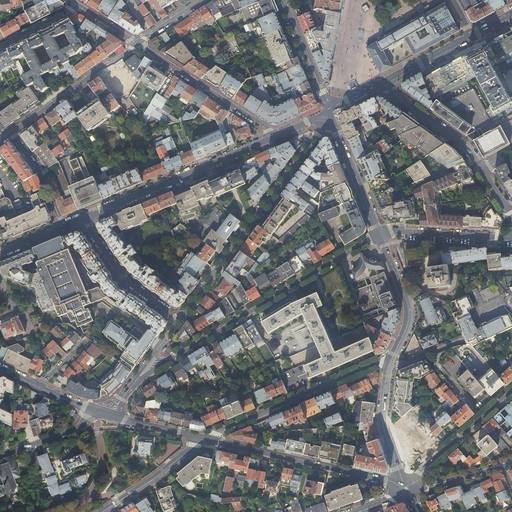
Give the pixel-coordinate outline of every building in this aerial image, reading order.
[(0,11),(10,9),(8,0),(6,0),(4,0),(0,0),(0,10),(0,11)] [(21,0),(23,10),(25,14),(28,21),(30,24),(46,16),(63,7),(63,4),(57,0),(21,0)] [(91,0),(88,5),(93,8),(97,11),(104,0),(91,0)] [(104,0),(97,11),(104,15),(110,19),(121,1),(119,0),(104,0)] [(138,35),(144,31),(137,21),(136,23),(131,19),(132,17),(125,13),(125,14),(124,13),(124,14),(120,11),(119,10),(121,10),(121,9),(122,10),(123,10),(124,7),(125,6),(126,6),(122,0),(121,0),(121,1),(110,19),(121,26),(127,30),(134,35),(138,35)] [(144,24),(147,29),(157,23),(144,4),(140,0),(122,0),(126,6),(129,0),(135,0),(140,6),(138,8),(143,17),(148,13),(149,15),(144,19),(146,22),(144,24)] [(160,15),(162,19),(167,16),(162,8),(156,0),(140,0),(144,4),(149,0),(150,0),(153,4),(154,4),(157,9),(156,10),(159,15),(160,15)] [(214,0),(213,1),(217,7),(218,9),(220,8),(218,5),(223,2),(226,8),(228,7),(227,6),(228,6),(228,5),(228,4),(226,0),(231,0),(237,11),(242,9),(237,0),(214,0)] [(249,24),(275,13),(279,11),(274,0),(263,0),(242,9),(237,11),(234,12),(223,17),(232,31),(249,24)] [(246,0),(242,2),(241,0),(237,0),(242,9),(263,0),(246,0)] [(316,0),(314,11),(319,9),(325,11),(325,7),(329,8),(329,11),(341,13),(342,6),(343,0),(316,0)] [(483,0),(459,0),(466,12),(477,6),(482,4),(485,2),(483,0)] [(494,13),(487,0),(485,2),(482,4),(482,5),(484,4),(484,5),(486,5),(488,7),(480,11),(477,6),(466,12),(471,22),(475,23),(478,22),(490,15),(494,13)] [(487,0),(494,13),(497,11),(504,8),(506,6),(502,0),(487,0)] [(210,3),(206,6),(213,16),(215,15),(212,11),(213,10),(213,9),(217,7),(213,1),(210,3)] [(439,42),(444,39),(449,37),(459,31),(456,25),(448,10),(444,4),(427,14),(423,16),(417,20),(396,32),(390,35),(378,42),(367,48),(381,73),(392,67),(383,51),(396,44),(401,41),(405,39),(415,55),(422,51),(422,52),(432,46),(439,42)] [(202,8),(198,11),(206,23),(208,26),(216,21),(213,16),(206,6),(202,8)] [(220,12),(223,17),(234,12),(232,8),(220,12)] [(305,34),(306,39),(321,33),(337,36),(338,32),(339,21),(341,13),(329,11),(325,11),(319,9),(321,27),(317,29),(305,34)] [(314,11),(310,13),(317,29),(321,27),(319,9),(314,11)] [(190,16),(191,17),(196,25),(198,28),(206,23),(198,11),(194,13),(190,16)] [(262,26),(266,36),(282,29),(275,13),(249,24),(251,30),(262,26)] [(301,26),(305,34),(317,29),(310,13),(298,18),(301,26)] [(25,14),(14,19),(18,27),(28,21),(25,14)] [(75,15),(69,18),(74,25),(77,24),(79,24),(82,26),(87,19),(84,17),(81,15),(75,15)] [(191,28),(196,25),(191,17),(187,20),(183,23),(183,22),(175,27),(181,37),(189,32),(187,30),(191,28)] [(10,34),(5,25),(2,18),(0,18),(0,31),(3,38),(7,36),(10,34)] [(69,18),(56,24),(26,40),(8,49),(14,60),(24,55),(33,71),(22,76),(23,78),(29,87),(34,84),(37,90),(39,90),(40,91),(40,90),(42,93),(48,88),(45,85),(41,77),(50,72),(51,74),(54,73),(53,70),(58,68),(59,67),(57,63),(61,61),(63,65),(64,65),(70,62),(69,59),(70,58),(71,57),(73,56),(74,56),(77,54),(84,48),(79,39),(78,40),(75,35),(77,34),(73,26),(74,25),(69,18)] [(103,45),(101,46),(108,56),(115,51),(122,46),(122,42),(106,32),(87,19),(82,26),(79,31),(81,33),(88,27),(95,32),(94,33),(95,34),(96,33),(109,41),(105,43),(104,42),(102,43),(103,45)] [(15,32),(19,30),(14,20),(5,25),(10,34),(15,32)] [(283,64),(295,59),(285,36),(284,36),(283,34),(284,33),(282,29),(266,36),(269,43),(268,43),(274,59),(276,59),(278,66),(283,64)] [(194,60),(210,47),(209,45),(199,30),(175,47),(173,48),(165,54),(173,59),(185,67),(194,60)] [(431,98),(432,101),(434,105),(437,100),(440,102),(442,99),(440,96),(477,76),(493,106),(491,107),(494,113),(511,103),(511,100),(510,97),(508,98),(491,68),(499,64),(511,56),(511,31),(506,34),(495,40),(492,42),(488,44),(486,45),(473,52),(430,75),(424,78),(423,79),(426,84),(427,89),(429,93),(430,95),(431,98)] [(165,43),(171,40),(165,32),(150,41),(150,45),(157,50),(160,45),(157,43),(158,41),(160,42),(162,40),(165,43)] [(306,39),(313,54),(322,50),(323,50),(324,50),(334,52),(335,49),(337,36),(321,33),(306,39)] [(92,36),(87,41),(88,44),(91,47),(93,46),(96,50),(97,49),(100,47),(96,43),(97,43),(92,36)] [(88,44),(84,48),(77,54),(79,57),(80,58),(87,52),(92,48),(91,47),(88,44)] [(165,54),(173,48),(171,44),(160,52),(164,54),(165,54)] [(101,46),(100,47),(97,49),(98,51),(90,57),(96,65),(102,60),(108,56),(101,46)] [(15,63),(14,60),(8,49),(4,51),(9,61),(11,65),(15,63)] [(322,50),(313,54),(325,82),(329,81),(329,77),(333,59),(334,52),(324,50),(325,56),(323,57),(321,53),(322,52),(323,51),(322,50)] [(0,67),(2,67),(2,65),(9,61),(4,51),(1,53),(0,53),(0,67)] [(90,56),(74,67),(80,76),(87,71),(96,65),(90,57),(90,56)] [(140,65),(142,62),(137,59),(138,58),(136,56),(134,56),(125,63),(130,70),(133,74),(138,70),(140,65)] [(150,66),(152,62),(149,60),(145,57),(142,62),(140,65),(144,67),(142,70),(143,71),(140,74),(138,70),(133,74),(139,82),(140,80),(150,66)] [(288,66),(289,70),(301,64),(298,58),(295,59),(283,64),(284,67),(288,66)] [(130,70),(125,63),(123,60),(116,65),(120,69),(109,77),(106,73),(99,77),(109,91),(112,95),(120,105),(125,101),(113,83),(130,70)] [(216,66),(217,65),(214,64),(208,69),(194,60),(185,67),(184,68),(194,74),(201,79),(202,78),(216,66)] [(23,78),(22,76),(18,69),(17,67),(15,63),(11,65),(10,66),(14,75),(5,79),(9,87),(13,84),(23,78)] [(298,87),(308,82),(301,64),(289,70),(294,81),(290,83),(285,71),(277,75),(283,93),(290,90),(294,88),(298,87)] [(68,70),(67,70),(68,70),(64,65),(63,65),(59,67),(58,68),(53,70),(54,73),(57,78),(61,76),(60,74),(68,70)] [(68,70),(75,80),(80,76),(74,67),(72,66),(71,66),(68,70),(67,70),(68,70)] [(165,80),(167,78),(150,66),(140,80),(158,92),(165,80)] [(220,89),(229,74),(216,66),(202,78),(211,84),(220,89)] [(239,91),(247,80),(245,78),(243,76),(239,73),(237,73),(234,71),(229,73),(229,74),(220,89),(226,93),(227,94),(226,95),(234,100),(239,91)] [(265,79),(262,73),(255,77),(259,88),(263,86),(267,84),(265,79)] [(423,79),(421,73),(418,75),(416,75),(412,78),(402,83),(402,86),(402,89),(417,100),(430,110),(434,105),(432,101),(431,102),(429,100),(430,99),(431,98),(430,95),(429,96),(427,94),(428,93),(429,93),(427,89),(423,92),(420,90),(419,89),(419,88),(420,87),(426,84),(423,79)] [(283,93),(277,75),(274,76),(273,75),(265,79),(267,84),(270,83),(271,85),(274,84),(278,95),(283,93)] [(169,114),(172,109),(165,104),(167,102),(177,86),(181,80),(175,77),(175,76),(171,81),(173,82),(164,96),(163,98),(157,93),(149,106),(167,118),(169,114)] [(120,106),(120,105),(112,95),(104,101),(99,94),(106,90),(108,92),(109,91),(99,77),(94,81),(89,85),(100,99),(111,115),(113,117),(115,116),(112,112),(120,106)] [(180,98),(180,97),(188,85),(185,83),(181,80),(177,86),(182,89),(177,96),(180,98)] [(308,82),(298,87),(300,93),(301,94),(302,94),(303,95),(307,93),(308,95),(303,97),(304,101),(302,102),(300,98),(297,100),(296,97),(297,96),(294,88),(290,90),(295,100),(301,114),(310,110),(316,108),(317,106),(318,104),(312,91),(308,82)] [(191,95),(195,90),(192,88),(188,85),(180,97),(187,101),(191,96),(189,95),(189,94),(191,95)] [(251,112),(256,115),(265,101),(269,99),(266,93),(264,93),(260,100),(258,99),(262,93),(265,91),(263,86),(259,88),(256,89),(249,98),(243,107),(251,112)] [(24,99),(13,106),(21,116),(40,102),(37,98),(29,87),(28,88),(21,93),(24,99)] [(434,105),(430,110),(450,124),(463,133),(472,141),(478,148),(481,152),(484,157),(509,144),(511,142),(511,103),(494,113),(491,107),(486,110),(474,88),(443,104),(440,102),(437,100),(434,105)] [(197,105),(201,107),(207,98),(202,95),(197,91),(191,100),(197,105)] [(239,91),(234,100),(239,104),(243,107),(249,98),(247,96),(239,91)] [(399,119),(403,113),(398,109),(394,106),(390,103),(386,100),(382,98),(379,97),(375,97),(374,98),(380,110),(383,109),(385,113),(386,115),(389,113),(391,118),(394,117),(395,121),(396,120),(399,119)] [(216,120),(223,108),(219,105),(207,98),(201,107),(198,112),(204,116),(204,118),(206,118),(206,119),(208,119),(209,119),(212,115),(213,116),(213,117),(212,117),(212,118),(213,119),(214,120),(215,120),(216,119),(216,120)] [(380,110),(374,98),(370,100),(364,103),(359,106),(365,118),(369,122),(373,129),(375,128),(379,127),(374,119),(373,118),(369,117),(370,115),(372,116),(374,114),(376,117),(376,118),(377,120),(381,118),(384,125),(385,124),(388,123),(393,122),(391,118),(389,113),(386,115),(385,115),(384,116),(380,110)] [(89,131),(111,115),(100,99),(78,115),(78,116),(89,131)] [(301,114),(295,100),(275,110),(267,104),(265,101),(256,115),(265,121),(269,123),(272,125),(274,125),(276,125),(286,120),(290,119),(301,114)] [(66,124),(78,116),(78,115),(75,111),(72,112),(70,109),(72,108),(67,101),(61,105),(55,110),(60,116),(61,115),(64,118),(62,120),(66,124)] [(0,119),(6,127),(21,116),(16,109),(13,106),(13,105),(0,113),(0,119)] [(177,122),(178,120),(169,114),(167,118),(149,106),(142,116),(145,124),(151,115),(166,125),(177,122)] [(342,114),(340,117),(340,121),(344,132),(345,134),(346,136),(348,139),(348,141),(359,136),(360,136),(373,129),(369,122),(365,118),(359,106),(356,108),(350,110),(342,114)] [(238,142),(240,141),(236,132),(234,128),(229,131),(230,133),(225,135),(224,133),(226,132),(222,122),(229,112),(223,108),(216,120),(218,124),(220,129),(227,147),(236,143),(238,142)] [(66,124),(62,120),(60,116),(55,110),(50,113),(45,116),(52,126),(60,121),(63,125),(62,126),(64,129),(67,127),(66,124)] [(197,113),(193,111),(191,115),(184,111),(178,120),(177,122),(181,121),(194,118),(197,113)] [(399,137),(400,136),(402,135),(422,127),(415,121),(413,120),(412,119),(411,119),(403,113),(399,119),(396,120),(395,121),(393,122),(388,123),(390,127),(391,131),(396,129),(397,131),(399,137)] [(240,119),(232,114),(228,120),(240,128),(241,127),(242,127),(243,127),(245,128),(249,126),(250,126),(240,119)] [(374,119),(379,127),(384,125),(381,118),(377,120),(376,118),(374,119)] [(48,127),(42,119),(38,122),(33,126),(38,133),(48,127)] [(38,133),(33,126),(32,126),(33,128),(28,131),(26,131),(22,133),(22,134),(22,136),(24,139),(24,140),(30,148),(33,152),(40,147),(37,143),(38,142),(38,141),(36,139),(37,138),(36,137),(39,135),(38,133)] [(252,135),(249,126),(245,128),(236,132),(240,141),(250,137),(252,135)] [(184,165),(178,153),(176,153),(177,156),(170,159),(166,151),(176,147),(167,127),(163,129),(168,138),(154,144),(162,163),(166,173),(177,168),(180,167),(184,165)] [(413,166),(420,161),(428,156),(432,154),(441,148),(446,144),(445,143),(444,144),(443,145),(442,146),(441,147),(436,141),(438,140),(439,139),(438,139),(434,135),(432,138),(431,137),(427,142),(425,140),(423,141),(423,138),(426,138),(430,132),(426,130),(423,128),(423,127),(422,127),(402,135),(400,136),(399,137),(401,141),(402,143),(402,144),(404,146),(401,147),(405,153),(409,150),(411,152),(406,155),(406,156),(408,158),(408,159),(409,159),(410,160),(413,166)] [(68,129),(59,135),(63,140),(66,138),(69,143),(76,139),(72,133),(71,134),(68,129)] [(220,150),(227,147),(220,129),(202,137),(204,139),(191,145),(193,150),(197,160),(205,156),(212,153),(220,150)] [(433,135),(430,132),(426,138),(423,138),(423,141),(425,140),(427,142),(431,137),(432,138),(434,135),(433,135)] [(350,145),(352,150),(363,145),(359,136),(348,141),(350,145)] [(324,138),(309,159),(317,165),(320,167),(323,170),(328,168),(342,162),(338,152),(334,144),(332,137),(327,137),(324,138)] [(366,145),(367,147),(370,145),(372,144),(374,147),(384,140),(385,139),(383,137),(373,141),(364,145),(366,145)] [(57,139),(51,143),(55,148),(60,144),(57,139)] [(370,145),(375,152),(378,150),(379,152),(382,150),(385,153),(390,149),(393,147),(391,145),(389,146),(388,146),(384,140),(374,147),(372,144),(370,145)] [(11,142),(0,149),(0,152),(2,155),(3,154),(4,155),(4,154),(24,181),(27,180),(28,179),(35,175),(11,142)] [(289,142),(268,151),(271,158),(271,160),(276,158),(276,159),(277,160),(275,163),(275,164),(282,169),(296,151),(292,146),(289,142)] [(441,148),(432,154),(446,167),(448,166),(449,168),(455,166),(465,162),(460,155),(458,154),(453,149),(450,151),(446,144),(441,148)] [(510,145),(509,144),(484,157),(485,158),(510,145)] [(53,153),(52,153),(55,157),(63,151),(59,145),(52,151),(53,153)] [(354,156),(356,161),(359,160),(362,159),(367,157),(365,154),(366,154),(363,149),(367,147),(366,145),(364,145),(363,145),(352,150),(354,156)] [(191,162),(197,160),(193,150),(184,154),(182,151),(178,153),(184,165),(191,162)] [(385,154),(385,153),(382,155),(382,154),(379,152),(378,150),(375,152),(368,158),(367,157),(362,159),(359,160),(368,183),(375,180),(378,180),(385,181),(386,180),(388,180),(389,182),(393,179),(391,175),(385,160),(383,161),(381,158),(383,155),(385,154)] [(271,158),(268,151),(261,154),(254,157),(259,165),(261,164),(260,162),(271,158)] [(140,184),(143,182),(136,166),(132,156),(119,162),(122,168),(124,167),(127,167),(127,164),(128,164),(131,171),(117,177),(112,165),(107,167),(108,171),(112,180),(118,193),(125,190),(129,188),(140,184)] [(98,201),(103,199),(96,182),(95,177),(90,178),(82,157),(70,162),(78,184),(73,186),(70,187),(72,192),(74,195),(79,209),(83,207),(98,201)] [(259,165),(254,157),(250,159),(243,162),(237,164),(239,167),(240,170),(240,172),(251,167),(252,169),(245,172),(250,181),(251,181),(259,176),(264,174),(263,172),(261,170),(260,167),(259,165)] [(317,165),(309,159),(300,171),(308,177),(309,175),(316,181),(320,181),(319,182),(319,185),(319,186),(321,187),(322,181),(322,174),(318,173),(317,174),(315,173),(316,171),(314,169),(317,165)] [(413,166),(407,170),(411,177),(415,183),(417,183),(430,177),(420,161),(413,166)] [(344,167),(342,162),(328,168),(331,174),(329,175),(322,174),(322,181),(331,182),(334,181),(336,186),(333,186),(327,188),(328,190),(350,182),(348,176),(344,167)] [(472,174),(465,162),(455,166),(449,168),(453,174),(457,184),(463,181),(467,183),(474,182),(472,178),(472,174)] [(160,175),(166,173),(162,163),(149,169),(148,168),(145,169),(145,171),(143,171),(141,167),(140,166),(141,165),(141,164),(136,166),(143,182),(149,180),(155,177),(160,175)] [(270,186),(282,169),(275,164),(273,166),(270,163),(264,171),(263,172),(264,174),(264,175),(270,186)] [(511,181),(511,180),(511,172),(510,174),(507,165),(496,169),(494,173),(502,185),(510,180),(511,181)] [(240,170),(239,167),(237,168),(235,168),(214,177),(213,179),(208,181),(209,183),(215,181),(229,175),(240,170)] [(216,196),(245,183),(240,172),(240,170),(229,175),(215,181),(209,183),(214,195),(215,198),(217,197),(216,196)] [(305,182),(308,177),(300,171),(290,184),(298,189),(299,190),(300,188),(302,188),(304,190),(319,201),(320,193),(321,187),(319,186),(318,191),(312,186),(312,185),(311,184),(310,185),(306,182),(306,183),(305,182)] [(43,188),(37,174),(35,175),(28,179),(34,192),(43,188)] [(420,224),(420,225),(462,228),(463,217),(438,216),(438,211),(435,198),(434,194),(457,184),(453,174),(413,191),(414,198),(425,197),(426,206),(425,206),(426,208),(428,217),(419,218),(420,224)] [(110,196),(118,193),(112,180),(108,182),(106,179),(102,181),(101,181),(98,175),(95,177),(96,182),(103,199),(110,196)] [(255,206),(270,186),(264,175),(248,190),(253,200),(255,205),(255,206)] [(208,181),(206,178),(204,179),(198,181),(190,185),(193,190),(194,192),(194,193),(198,202),(204,199),(204,200),(208,199),(208,197),(214,195),(209,183),(208,181)] [(385,223),(420,225),(420,224),(419,218),(414,198),(413,191),(408,192),(398,198),(393,179),(389,182),(388,180),(386,180),(385,181),(378,180),(375,180),(368,183),(372,193),(380,214),(383,222),(385,223)] [(24,188),(26,192),(31,190),(27,180),(24,181),(22,182),(22,183),(24,188)] [(511,180),(511,181),(510,180),(502,185),(511,199),(511,180)] [(328,190),(320,193),(319,201),(317,215),(318,214),(335,207),(344,204),(357,200),(355,195),(355,192),(353,189),(352,187),(350,182),(328,190)] [(298,189),(290,184),(281,196),(284,198),(291,203),(292,202),(290,201),(292,199),(301,206),(299,209),(303,212),(309,204),(297,195),(298,194),(296,192),(298,189)] [(197,202),(198,202),(194,193),(194,192),(193,190),(174,197),(177,204),(178,205),(176,207),(173,208),(179,225),(171,231),(175,239),(187,230),(207,245),(216,252),(219,254),(228,242),(226,241),(216,233),(199,220),(204,216),(202,211),(201,211),(197,202)] [(177,204),(174,197),(172,192),(157,198),(162,210),(177,204)] [(47,223),(46,222),(48,221),(49,220),(50,219),(50,217),(49,216),(49,215),(50,215),(44,201),(42,202),(39,195),(41,194),(41,193),(31,197),(34,206),(31,207),(28,207),(28,208),(16,213),(11,202),(10,202),(9,201),(8,200),(7,200),(6,200),(5,200),(0,201),(0,229),(0,230),(5,240),(9,238),(17,235),(47,223)] [(79,209),(74,195),(64,200),(62,196),(56,199),(62,216),(79,209)] [(162,210),(157,198),(147,203),(142,204),(147,216),(162,210)] [(291,203),(284,198),(262,228),(269,234),(271,235),(294,205),(291,203)] [(358,204),(357,200),(344,204),(354,227),(339,236),(345,245),(361,236),(362,238),(367,235),(368,229),(361,209),(360,209),(358,204)] [(147,216),(142,204),(136,207),(121,213),(113,217),(118,225),(122,231),(126,229),(134,226),(135,227),(142,224),(141,222),(148,219),(147,216)] [(335,207),(318,214),(322,222),(339,215),(335,207)] [(485,218),(463,217),(462,228),(498,230),(502,220),(495,211),(491,208),(487,212),(485,217),(485,218)] [(226,241),(240,222),(231,214),(216,233),(226,241)] [(313,219),(307,215),(279,241),(284,245),(313,219)] [(118,225),(113,217),(100,222),(98,228),(107,242),(117,235),(115,231),(114,232),(112,229),(112,228),(117,225),(118,226),(118,225)] [(269,234),(262,228),(259,226),(249,239),(259,247),(260,247),(263,242),(261,241),(264,237),(266,239),(269,234)] [(76,232),(64,237),(67,240),(71,246),(74,243),(76,247),(76,248),(77,250),(78,251),(79,250),(84,258),(94,251),(87,240),(82,233),(76,232)] [(122,242),(117,235),(107,242),(110,245),(109,245),(117,257),(117,256),(119,259),(126,255),(125,254),(128,252),(129,253),(135,249),(132,245),(126,248),(125,245),(125,244),(123,241),(122,242)] [(67,240),(64,237),(51,243),(39,248),(33,250),(34,254),(37,253),(41,262),(38,263),(40,269),(42,268),(44,271),(42,272),(45,281),(47,280),(48,282),(46,283),(50,291),(52,291),(52,293),(50,294),(53,300),(54,302),(56,301),(57,305),(55,305),(57,309),(58,313),(60,317),(67,314),(68,314),(72,322),(76,321),(79,327),(94,321),(89,309),(86,310),(85,307),(102,299),(107,297),(104,296),(99,287),(87,293),(72,256),(76,254),(72,248),(70,250),(66,241),(67,240)] [(258,248),(259,247),(249,239),(240,251),(249,258),(257,247),(258,248)] [(315,248),(322,259),(326,257),(324,254),(334,248),(329,240),(315,248)] [(315,264),(322,259),(315,248),(312,242),(304,247),(311,258),(315,264)] [(195,255),(207,264),(216,252),(207,245),(204,249),(201,247),(196,254),(196,253),(195,255)] [(303,264),(311,258),(304,247),(304,246),(295,251),(300,259),(303,264)] [(453,264),(459,263),(488,260),(487,254),(486,250),(487,250),(487,248),(486,249),(486,248),(477,249),(476,248),(473,248),(473,250),(471,250),(458,252),(454,252),(454,251),(450,251),(451,253),(450,253),(442,254),(443,263),(439,263),(439,266),(433,266),(433,267),(432,267),(431,267),(427,268),(428,276),(430,288),(440,287),(451,285),(448,265),(453,264)] [(126,255),(119,259),(124,267),(125,266),(135,276),(134,276),(141,281),(145,276),(143,274),(146,271),(148,272),(151,268),(147,265),(144,268),(144,267),(143,269),(133,258),(133,256),(138,254),(135,249),(129,253),(130,254),(127,257),(126,255)] [(272,256),(263,249),(259,254),(261,257),(256,263),(260,266),(265,263),(269,259),(272,256)] [(34,254),(33,250),(26,253),(21,255),(16,257),(8,261),(3,263),(0,263),(0,266),(5,278),(35,290),(38,298),(43,311),(47,309),(48,311),(51,310),(52,311),(57,309),(55,305),(54,302),(53,300),(50,294),(50,291),(46,283),(45,281),(42,272),(40,269),(38,263),(36,258),(34,254)] [(89,273),(92,278),(96,275),(95,274),(99,272),(100,273),(106,268),(104,266),(104,265),(100,259),(96,254),(94,251),(84,258),(88,264),(88,265),(88,266),(89,268),(90,268),(91,268),(92,271),(89,273)] [(243,269),(250,259),(249,258),(240,251),(232,261),(243,269)] [(181,268),(196,279),(207,264),(195,255),(192,253),(181,268)] [(379,271),(384,270),(381,263),(380,263),(375,263),(375,261),(375,260),(375,259),(374,259),(374,258),(373,258),(372,258),(371,259),(371,260),(371,261),(367,258),(362,253),(361,254),(361,258),(360,261),(359,267),(355,271),(351,273),(353,276),(355,280),(361,276),(365,269),(373,271),(375,271),(376,271),(379,271)] [(490,254),(487,254),(488,260),(489,271),(491,271),(503,270),(501,258),(501,254),(497,255),(496,254),(490,254)] [(511,255),(511,257),(501,258),(503,270),(511,268),(511,255)] [(296,275),(306,269),(303,264),(300,259),(290,265),(296,275)] [(242,269),(243,269),(232,261),(225,271),(235,279),(242,269)] [(278,274),(280,277),(281,278),(289,274),(287,272),(289,272),(288,270),(287,269),(284,264),(279,266),(280,268),(276,270),(278,274)] [(116,304),(121,308),(124,304),(122,303),(125,299),(126,300),(131,295),(124,289),(124,290),(121,288),(120,288),(115,282),(112,280),(112,279),(110,276),(111,276),(106,268),(100,273),(101,274),(97,277),(96,275),(92,278),(96,283),(99,281),(100,283),(101,283),(104,287),(103,287),(103,289),(106,292),(106,293),(107,293),(110,296),(112,296),(113,295),(116,298),(116,299),(118,301),(116,304)] [(145,276),(141,281),(144,284),(143,284),(155,292),(158,294),(165,285),(158,279),(159,279),(159,278),(156,276),(155,276),(155,277),(154,276),(153,277),(152,276),(155,271),(151,268),(148,272),(149,273),(146,276),(145,276)] [(184,285),(180,290),(188,296),(199,281),(196,279),(181,268),(177,273),(181,276),(183,277),(180,282),(184,285)] [(235,279),(225,271),(222,276),(234,285),(235,284),(238,287),(241,284),(239,282),(235,279)] [(247,278),(251,275),(249,273),(239,282),(241,284),(242,283),(245,280),(247,278)] [(397,309),(399,308),(384,273),(378,275),(383,279),(384,280),(391,290),(394,300),(394,301),(393,300),(394,304),(395,303),(397,309)] [(264,286),(270,283),(268,279),(269,279),(265,274),(254,280),(258,286),(260,289),(264,287),(264,286)] [(274,288),(283,282),(280,277),(278,274),(269,279),(268,279),(270,283),(274,288)] [(246,293),(251,302),(260,296),(255,288),(258,286),(254,280),(251,275),(247,278),(252,286),(254,288),(246,293)] [(387,313),(389,313),(399,309),(399,308),(397,309),(395,303),(394,304),(393,300),(394,301),(394,300),(391,290),(384,280),(383,279),(378,275),(377,276),(376,277),(375,280),(376,284),(373,285),(383,308),(385,307),(385,308),(386,309),(387,313)] [(375,280),(376,277),(369,280),(382,310),(385,308),(385,307),(383,308),(373,285),(376,284),(375,280)] [(233,286),(224,279),(222,281),(223,282),(217,290),(225,296),(231,288),(232,288),(233,288),(232,287),(233,286)] [(245,305),(251,302),(246,293),(241,284),(238,287),(236,289),(245,305)] [(172,290),(165,285),(158,294),(175,307),(181,306),(188,296),(180,290),(178,293),(176,293),(176,292),(176,291),(174,289),(173,289),(172,290)] [(218,305),(222,301),(210,291),(207,296),(218,305)] [(281,378),(282,381),(283,381),(286,389),(310,378),(314,377),(313,376),(317,374),(317,375),(321,374),(321,372),(324,371),(325,372),(329,370),(328,369),(341,363),(341,365),(345,363),(344,362),(348,360),(349,362),(353,360),(352,359),(356,357),(356,358),(360,357),(359,355),(363,354),(364,355),(368,354),(367,352),(371,350),(372,352),(375,350),(373,346),(371,340),(364,325),(346,334),(330,340),(330,339),(330,340),(318,312),(317,309),(316,308),(323,305),(317,293),(314,294),(298,301),(292,304),(290,301),(260,319),(262,322),(269,333),(280,326),(297,317),(297,316),(303,314),(304,313),(304,315),(306,318),(309,326),(317,345),(314,346),(309,348),(305,350),(289,357),(294,367),(295,370),(280,377),(281,378)] [(239,309),(230,294),(222,301),(218,305),(220,307),(225,317),(239,309)] [(419,337),(449,324),(443,310),(449,307),(448,304),(447,302),(428,294),(415,299),(421,313),(422,312),(424,315),(423,317),(416,331),(419,337)] [(473,346),(488,339),(490,338),(494,336),(509,329),(511,327),(511,309),(500,315),(498,314),(490,318),(490,320),(482,324),(480,325),(481,327),(477,329),(468,311),(476,308),(469,294),(456,300),(461,311),(454,315),(456,319),(459,327),(460,331),(461,333),(462,336),(466,345),(467,345),(472,344),(473,346)] [(141,317),(148,307),(145,305),(141,302),(134,296),(134,297),(131,295),(126,300),(127,301),(125,304),(124,304),(121,308),(123,309),(125,311),(128,307),(130,309),(130,310),(133,312),(134,312),(141,317)] [(218,305),(207,296),(201,304),(208,309),(210,309),(213,305),(215,306),(214,307),(216,310),(220,307),(218,305)] [(120,313),(123,309),(121,308),(116,304),(108,298),(105,302),(120,313)] [(150,330),(158,336),(166,326),(165,320),(157,314),(148,307),(141,317),(148,322),(147,323),(148,323),(150,325),(151,325),(152,325),(152,327),(150,330)] [(218,322),(225,317),(220,307),(216,310),(204,316),(209,325),(217,320),(218,322)] [(383,332),(392,337),(397,326),(399,323),(399,310),(399,309),(389,313),(390,317),(390,319),(386,318),(382,325),(384,326),(381,331),(383,332)] [(199,331),(209,325),(204,316),(203,315),(202,317),(203,317),(194,323),(199,331)] [(6,339),(15,335),(15,336),(18,334),(19,335),(25,333),(25,330),(20,320),(19,317),(12,320),(13,321),(0,326),(1,328),(5,337),(6,339)] [(247,322),(242,325),(247,333),(248,334),(256,329),(251,319),(247,322)] [(134,369),(145,354),(144,353),(153,340),(147,336),(145,338),(139,333),(123,322),(123,323),(119,320),(111,330),(112,331),(115,333),(116,333),(115,335),(116,340),(130,351),(131,351),(124,361),(134,369)] [(370,320),(364,323),(376,329),(377,327),(369,323),(371,321),(370,320)] [(195,331),(188,321),(183,328),(189,337),(192,335),(191,333),(195,331)] [(364,323),(364,325),(371,340),(373,339),(377,330),(376,329),(364,323)] [(242,325),(233,330),(236,334),(238,338),(242,336),(243,339),(246,337),(244,334),(247,333),(242,325)] [(63,333),(58,327),(52,332),(57,338),(61,335),(63,333)] [(189,337),(183,328),(175,338),(179,341),(180,339),(182,343),(190,338),(189,337)] [(150,330),(147,336),(153,340),(158,336),(150,330)] [(83,335),(80,333),(78,334),(77,334),(77,335),(74,332),(72,334),(71,333),(69,335),(66,332),(65,334),(65,335),(67,337),(68,337),(74,344),(81,338),(83,340),(85,337),(83,335)] [(375,350),(377,355),(383,352),(386,350),(388,345),(392,337),(383,332),(377,344),(373,346),(375,350)] [(224,342),(220,344),(224,352),(226,355),(228,358),(231,356),(232,357),(241,351),(242,351),(242,350),(244,348),(238,338),(236,334),(224,342)] [(404,356),(406,358),(422,352),(414,334),(404,356)] [(434,334),(420,340),(424,350),(438,344),(434,334)] [(74,344),(68,337),(60,344),(67,351),(74,344)] [(54,341),(48,347),(55,354),(56,353),(57,354),(58,353),(58,352),(59,351),(60,352),(60,353),(64,357),(67,354),(56,343),(54,341)] [(0,360),(28,373),(33,360),(32,360),(20,354),(25,348),(24,347),(18,343),(6,348),(2,346),(0,351),(0,360)] [(218,343),(212,346),(215,350),(218,355),(223,352),(218,343)] [(266,345),(270,353),(275,350),(270,343),(266,345)] [(99,347),(94,344),(92,347),(92,348),(87,354),(92,357),(95,360),(103,350),(99,347)] [(55,354),(48,347),(43,351),(50,358),(55,354)] [(206,375),(209,380),(215,376),(210,367),(214,364),(208,354),(204,347),(197,351),(192,355),(198,364),(199,364),(200,365),(202,364),(203,363),(202,362),(203,361),(208,369),(203,372),(202,371),(198,373),(201,378),(206,375)] [(214,364),(215,366),(217,369),(223,365),(220,359),(218,355),(215,350),(208,354),(214,364)] [(87,354),(85,352),(77,362),(90,373),(93,370),(86,365),(92,357),(87,354)] [(261,365),(266,362),(260,352),(255,355),(261,365)] [(192,355),(188,357),(193,365),(194,366),(195,365),(197,365),(198,364),(192,355)] [(180,362),(181,364),(186,373),(195,368),(193,365),(188,357),(184,359),(180,362)] [(508,363),(505,359),(503,359),(499,363),(503,368),(508,363)] [(35,362),(34,361),(30,368),(39,372),(44,362),(40,360),(39,362),(36,361),(35,362)] [(395,423),(396,423),(397,422),(402,418),(412,410),(414,407),(411,403),(411,401),(413,382),(414,383),(415,378),(421,379),(433,371),(431,368),(433,366),(430,362),(428,360),(424,362),(411,367),(411,369),(407,370),(407,369),(398,373),(396,391),(398,392),(397,398),(395,397),(394,409),(395,423)] [(112,395),(113,395),(118,391),(124,383),(134,369),(124,361),(106,381),(106,382),(103,383),(101,385),(103,387),(102,399),(103,399),(104,399),(105,399),(106,398),(107,398),(108,397),(110,397),(111,396),(112,396),(112,395)] [(75,362),(70,368),(77,374),(79,375),(82,372),(81,371),(83,369),(75,362)] [(511,381),(511,362),(510,363),(511,366),(501,376),(498,372),(497,372),(495,373),(505,384),(507,386),(511,381)] [(175,365),(171,367),(180,383),(189,378),(186,373),(181,364),(176,366),(175,365)] [(77,374),(70,368),(65,373),(66,374),(64,376),(70,380),(72,378),(73,379),(77,374)] [(505,384),(495,373),(492,369),(478,381),(484,388),(485,390),(491,396),(505,384)] [(484,388),(478,381),(469,370),(465,373),(458,379),(474,398),(481,392),(481,391),(484,388)] [(162,391),(176,383),(170,372),(156,381),(162,391)] [(372,373),(367,376),(368,379),(371,386),(378,383),(379,374),(376,372),(372,373)] [(431,382),(437,377),(434,373),(431,375),(430,374),(425,378),(426,380),(425,381),(427,385),(431,382)] [(8,430),(9,430),(10,430),(10,426),(10,420),(11,415),(0,409),(0,400),(0,401),(0,400),(0,399),(0,398),(2,395),(1,395),(4,390),(6,391),(6,392),(12,394),(12,382),(10,381),(1,377),(0,377),(0,421),(8,425),(8,430)] [(80,383),(83,379),(81,377),(74,383),(77,385),(80,383)] [(440,382),(437,377),(431,382),(432,385),(430,386),(433,389),(438,385),(437,384),(439,383),(440,382)] [(359,383),(363,393),(368,391),(369,390),(372,389),(371,386),(368,379),(359,383)] [(70,392),(77,385),(74,383),(72,381),(66,389),(70,392)] [(274,385),(278,395),(283,393),(283,394),(287,392),(287,391),(286,389),(283,381),(282,381),(274,385)] [(103,387),(101,385),(97,389),(97,391),(89,390),(83,387),(80,383),(77,385),(70,392),(73,394),(75,395),(80,397),(81,397),(82,398),(83,398),(84,399),(86,399),(88,400),(90,400),(92,400),(93,400),(94,400),(95,400),(96,400),(97,400),(98,400),(99,400),(102,399),(103,387)] [(147,398),(158,392),(152,383),(142,389),(147,398)] [(354,397),(363,393),(359,383),(350,387),(353,395),(354,397)] [(344,397),(345,399),(353,395),(350,387),(349,384),(344,386),(340,388),(344,397)] [(441,398),(450,390),(445,384),(441,388),(440,387),(437,389),(438,390),(436,392),(441,398)] [(265,388),(270,399),(271,401),(275,400),(274,398),(273,397),(278,395),(274,385),(265,389),(265,388)] [(21,394),(21,399),(30,399),(30,391),(26,388),(22,387),(21,394)] [(270,399),(265,388),(264,388),(264,387),(255,391),(255,392),(254,393),(259,404),(270,399)] [(344,397),(340,388),(336,389),(331,392),(335,401),(337,400),(339,404),(343,402),(341,398),(344,397)] [(482,393),(485,390),(484,388),(481,391),(481,392),(474,398),(475,399),(482,393)] [(441,398),(439,400),(442,403),(445,400),(447,402),(454,395),(450,390),(441,398)] [(335,401),(331,392),(324,395),(316,398),(321,410),(326,408),(327,410),(331,408),(330,406),(336,404),(335,401)] [(443,405),(441,406),(446,411),(446,412),(451,407),(459,401),(454,395),(447,402),(449,405),(446,408),(443,405)] [(321,410),(316,398),(309,401),(300,405),(306,418),(321,412),(321,410)] [(154,401),(146,402),(145,406),(145,408),(155,410),(160,411),(160,410),(162,399),(157,400),(154,401)] [(241,404),(244,413),(253,409),(255,408),(251,399),(241,404)] [(229,406),(223,408),(227,418),(228,420),(239,415),(244,413),(241,404),(239,401),(235,403),(234,401),(228,403),(229,406)] [(459,401),(451,407),(454,409),(461,403),(459,401)] [(141,412),(144,412),(145,408),(145,406),(140,405),(140,403),(135,402),(133,411),(138,413),(139,411),(141,412)] [(363,423),(373,422),(375,409),(375,404),(367,403),(363,402),(360,424),(363,423)] [(38,419),(44,417),(39,404),(39,403),(33,406),(38,419)] [(44,417),(50,414),(46,406),(43,407),(42,403),(39,404),(44,417)] [(184,415),(186,406),(174,403),(173,409),(170,422),(182,425),(184,415)] [(454,421),(460,427),(468,421),(475,414),(466,404),(451,418),(454,421)] [(214,405),(207,409),(209,415),(213,424),(220,421),(216,412),(214,405)] [(306,425),(309,424),(306,418),(300,405),(292,408),(283,412),(286,421),(287,422),(289,426),(290,425),(292,423),(302,420),(302,421),(304,420),(306,425)] [(511,413),(506,407),(499,413),(493,419),(505,433),(511,440),(511,413)] [(167,408),(166,411),(164,421),(170,422),(173,409),(167,408)] [(216,412),(220,421),(227,418),(223,408),(216,412)] [(149,410),(147,419),(151,420),(157,422),(158,419),(160,411),(155,410),(155,412),(149,410)] [(166,411),(160,410),(160,411),(158,419),(164,421),(166,411)] [(20,411),(19,421),(28,421),(29,417),(29,414),(26,414),(26,412),(20,411)] [(446,412),(446,411),(444,412),(446,415),(438,422),(445,429),(448,426),(450,425),(454,421),(451,418),(450,415),(446,412)] [(286,421),(283,412),(277,415),(268,419),(272,427),(276,426),(283,423),(283,422),(284,422),(286,421)] [(334,425),(343,421),(340,412),(325,419),(328,428),(330,427),(332,427),(332,425),(333,424),(334,425)] [(53,422),(50,414),(44,417),(38,419),(38,420),(39,422),(40,426),(46,425),(45,423),(46,422),(47,424),(48,425),(52,424),(53,422)] [(184,415),(182,425),(191,427),(192,419),(193,419),(193,417),(184,415)] [(209,415),(201,418),(203,422),(205,427),(213,424),(209,415)] [(28,422),(30,428),(38,425),(37,422),(37,421),(36,419),(33,420),(28,422)] [(192,419),(191,427),(190,429),(197,431),(199,431),(203,431),(206,429),(205,427),(203,422),(193,419),(192,419)] [(272,427),(268,419),(258,423),(247,428),(242,430),(245,436),(258,434),(260,434),(268,430),(273,428),(272,427)] [(505,433),(493,419),(487,423),(482,428),(488,434),(492,430),(494,429),(496,427),(499,429),(498,429),(499,430),(496,432),(500,437),(505,433)] [(25,434),(25,440),(34,437),(30,428),(28,422),(28,421),(19,421),(13,421),(10,420),(10,426),(13,427),(13,429),(18,429),(19,427),(26,427),(25,429),(24,430),(24,433),(25,434)] [(434,426),(429,430),(436,437),(443,430),(437,423),(435,424),(434,423),(433,424),(434,426)] [(30,428),(34,437),(41,434),(38,425),(30,428)] [(338,460),(345,426),(339,427),(335,444),(334,444),(333,448),(322,445),(322,447),(320,456),(338,460)] [(359,446),(379,439),(377,434),(374,428),(366,430),(366,431),(367,431),(368,434),(365,436),(363,438),(364,440),(357,443),(359,446)] [(488,434),(482,428),(477,432),(472,436),(476,440),(475,442),(486,455),(487,456),(498,446),(495,442),(488,434)] [(239,440),(243,441),(245,436),(242,430),(231,435),(232,439),(239,440)] [(255,444),(256,444),(258,434),(245,436),(243,441),(255,444)] [(287,446),(296,448),(298,438),(289,436),(288,441),(287,446)] [(507,456),(511,454),(511,451),(500,438),(495,442),(498,446),(507,456)] [(279,455),(285,451),(287,446),(288,441),(279,439),(278,443),(276,449),(279,455)] [(384,453),(379,439),(359,446),(359,449),(368,446),(371,453),(377,455),(378,458),(377,458),(377,459),(373,458),(372,458),(357,455),(357,456),(355,467),(371,470),(385,473),(387,472),(390,469),(384,453)] [(153,441),(145,441),(145,440),(138,440),(138,449),(137,449),(136,449),(135,449),(134,449),(134,450),(134,451),(134,452),(134,453),(135,453),(136,453),(136,454),(136,455),(137,455),(140,455),(140,458),(145,459),(145,458),(146,458),(146,459),(147,459),(147,456),(152,456),(153,441)] [(427,444),(423,440),(419,443),(416,440),(407,448),(414,456),(427,444)] [(313,457),(319,458),(320,456),(322,447),(314,445),(314,447),(311,446),(311,445),(307,444),(306,446),(304,455),(313,457)] [(344,454),(357,456),(357,455),(358,450),(355,449),(355,447),(345,444),(344,449),(345,449),(345,450),(344,454)] [(468,468),(473,467),(466,458),(458,449),(449,457),(454,464),(460,459),(468,468)] [(230,463),(233,454),(224,452),(219,451),(218,451),(216,460),(230,463)] [(247,472),(249,465),(250,458),(242,456),(233,454),(230,463),(230,465),(223,496),(224,496),(225,491),(229,492),(229,493),(230,493),(233,478),(231,478),(232,469),(235,469),(235,471),(238,472),(239,470),(247,472)] [(66,460),(60,462),(62,467),(64,472),(66,473),(70,472),(69,469),(76,466),(76,467),(82,464),(79,455),(73,457),(73,458),(66,460)] [(473,467),(491,461),(487,456),(486,455),(483,458),(481,459),(480,456),(473,460),(470,456),(466,458),(473,467)] [(199,457),(178,474),(180,476),(177,478),(183,486),(186,484),(187,485),(202,473),(209,474),(212,460),(199,457)] [(257,467),(259,460),(255,459),(250,458),(249,465),(257,467)] [(16,467),(13,460),(8,462),(14,479),(20,477),(18,473),(19,473),(16,466),(16,467)] [(268,469),(270,462),(266,462),(261,461),(260,467),(268,469)] [(6,494),(7,496),(12,494),(13,498),(20,495),(18,491),(16,484),(14,479),(8,462),(2,464),(0,465),(0,477),(3,485),(6,494)] [(291,481),(294,468),(289,467),(284,466),(282,478),(291,481)] [(299,492),(304,470),(299,469),(294,468),(291,481),(291,482),(290,485),(298,487),(297,492),(299,492)] [(435,471),(437,478),(448,475),(445,468),(435,471)] [(247,479),(254,481),(256,472),(256,471),(249,469),(247,479)] [(258,487),(264,488),(265,483),(264,483),(266,473),(259,472),(258,473),(256,472),(254,481),(260,482),(258,487)] [(88,482),(86,474),(79,475),(80,477),(76,477),(77,484),(88,482)] [(495,475),(490,477),(491,479),(494,485),(498,494),(507,490),(509,489),(504,476),(504,475),(501,474),(495,475)] [(244,485),(245,482),(246,479),(246,478),(238,477),(236,483),(238,484),(240,485),(240,484),(242,485),(244,485)] [(491,479),(481,484),(484,491),(485,493),(488,492),(487,489),(487,488),(494,485),(491,479)] [(276,493),(279,483),(267,481),(265,491),(276,493)] [(322,496),(324,484),(317,482),(317,481),(314,481),(313,482),(312,481),(312,482),(308,481),(307,483),(305,493),(310,494),(310,493),(322,496)] [(334,510),(340,507),(341,507),(343,506),(351,503),(353,503),(354,502),(360,500),(364,499),(358,484),(352,487),(351,486),(350,486),(344,488),(339,490),(333,492),(332,493),(332,494),(325,496),(329,506),(328,507),(329,508),(330,508),(331,511),(334,510)] [(484,491),(481,484),(471,488),(476,497),(479,495),(481,498),(483,497),(482,494),(485,493),(484,491)] [(172,489),(172,487),(170,486),(166,488),(162,489),(157,491),(164,511),(174,508),(177,507),(172,490),(172,489)] [(240,502),(241,498),(241,497),(244,488),(244,487),(242,487),(240,486),(240,488),(241,488),(240,494),(240,496),(240,498),(233,498),(232,498),(222,499),(221,503),(221,504),(231,503),(240,502)] [(464,505),(475,500),(470,490),(464,493),(461,486),(457,487),(464,503),(464,505)] [(450,489),(445,491),(446,493),(448,497),(455,495),(456,497),(457,499),(459,499),(462,504),(464,503),(457,487),(450,489)] [(502,502),(505,509),(511,505),(509,499),(511,498),(507,490),(498,494),(496,495),(500,503),(502,502)] [(443,504),(450,501),(449,499),(448,497),(446,493),(441,495),(440,493),(434,494),(436,498),(438,503),(442,502),(443,504)] [(440,511),(442,511),(440,506),(438,503),(436,499),(436,498),(434,494),(428,496),(427,497),(430,503),(428,504),(432,511),(436,509),(437,511),(440,511)] [(138,511),(152,511),(154,511),(150,506),(151,506),(148,500),(147,499),(142,502),(142,501),(140,502),(135,505),(138,511)] [(452,507),(450,501),(443,504),(440,506),(442,511),(452,507)] [(10,505),(13,511),(25,509),(22,502),(10,505)] [(237,511),(243,509),(240,502),(231,503),(235,511),(237,511)] [(138,511),(135,505),(133,503),(122,510),(122,511),(138,511)] [(306,511),(327,511),(324,503),(312,507),(312,506),(311,507),(311,508),(306,510),(306,511)]
